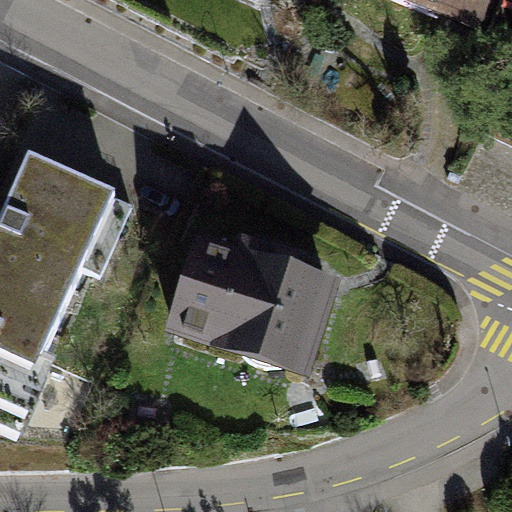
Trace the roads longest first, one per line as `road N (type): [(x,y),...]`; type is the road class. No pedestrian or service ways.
road 1 (tertiary): [(0,7),(511,281)]
road 2 (residential): [(338,466),(175,493),(0,499)]
road 3 (residential): [(338,466),(467,410),(511,376)]
